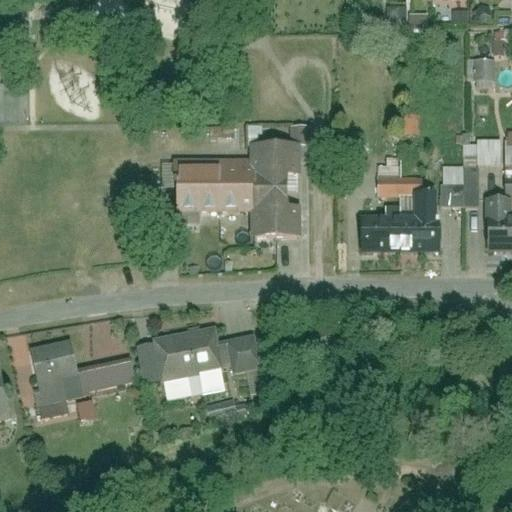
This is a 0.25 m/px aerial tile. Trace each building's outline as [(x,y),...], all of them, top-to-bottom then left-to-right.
[(0,60),(33,58),(30,8),(0,9),(0,60)] [(405,33),(405,10),(385,10),(385,33),(405,33)] [(407,20),(408,32),(425,31),(424,19),(407,20)] [(511,33),(503,34),(503,44),(494,44),(494,59),(511,57),(511,33)] [(466,85),(494,84),(493,63),(464,64),(466,85)] [(499,144),(461,144),(461,170),(499,169),(499,144)] [(240,238),(290,237),(289,146),(228,147),(229,161),(161,162),(162,215),(240,214),(240,238)] [(473,202),(474,256),(511,255),(511,218),(503,219),(503,200),(511,199),(511,180),(489,181),(490,201),(473,202)] [(346,253),(432,254),(432,201),(402,201),(402,219),(346,218),(346,253)] [(271,374),(321,364),(313,323),(263,333),(271,374)] [(128,353),(136,389),(217,372),(219,379),(252,372),(244,335),(209,343),(205,326),(138,340),(140,350),(128,353)] [(14,355),(25,406),(72,396),(61,345),(14,355)] [(78,423),(93,420),(90,404),(75,407),(78,423)]
